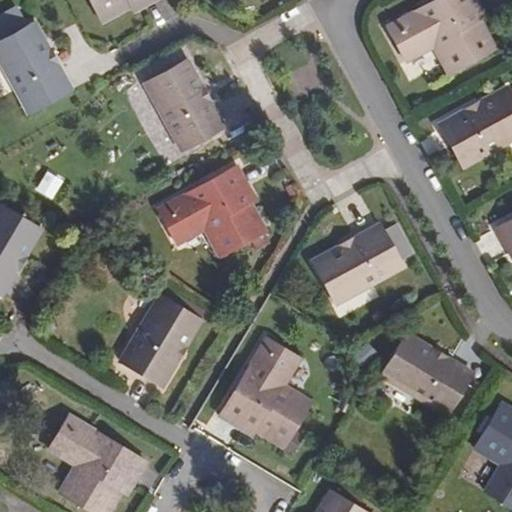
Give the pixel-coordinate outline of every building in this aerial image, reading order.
[(157,0),(80,0),(95,26),(123,11),(126,17),(157,0)] [(478,27),(483,23),(470,0),(444,0),(385,32),(403,67),(431,52),(446,78),(492,54),(478,27)] [(70,93),(33,24),(0,41),(0,63),(28,116),(70,93)] [(225,133),(190,64),(146,88),(183,156),(225,133)] [(511,137),(511,100),(504,85),(435,124),(459,166),(511,137)] [(64,181),(47,171),(36,190),(52,200),(64,181)] [(257,207),(238,171),(158,215),(177,250),(205,235),(220,263),(266,238),(251,210),(257,207)] [(0,298),(40,233),(0,209),(0,298)] [(511,213),(491,225),(511,260),(511,259),(511,213)] [(380,230),(311,267),(334,309),(402,272),(398,265),(408,260),(393,231),(383,236),(380,230)] [(159,388),(198,324),(155,300),(116,364),(159,388)] [(445,418),(470,377),(403,337),(378,378),(445,418)] [(274,457),(302,412),(276,396),(292,370),(276,361),(259,349),(252,357),(211,426),(245,448),(250,441),(274,457)] [(511,413),(502,407),(476,451),(502,468),(487,494),(510,509),(511,505),(511,413)] [(120,500),(142,467),(63,420),(42,453),(70,470),(54,495),(82,511),(104,511),(114,497),(120,500)] [(357,511),(328,494),(316,511),(357,511)]
